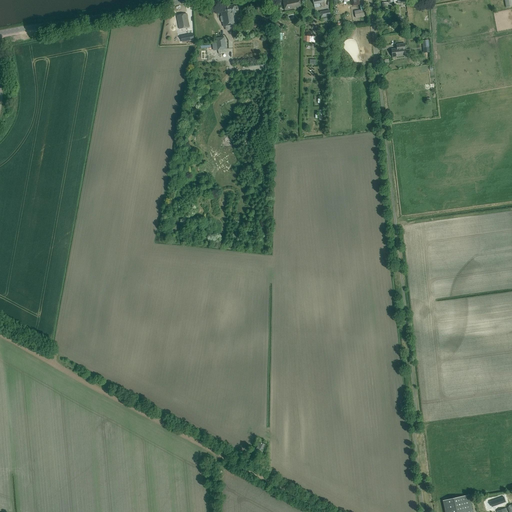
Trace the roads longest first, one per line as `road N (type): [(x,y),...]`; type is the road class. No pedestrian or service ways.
road 1 (track): [(0,337),(324,511)]
road 2 (tertiary): [(0,33),(186,0)]
